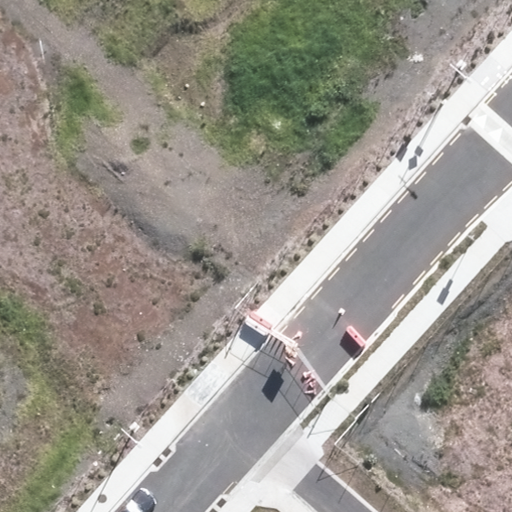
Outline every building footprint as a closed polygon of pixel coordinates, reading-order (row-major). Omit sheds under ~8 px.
[(78,0),(90,10),(99,0),(78,0)] [(236,160),(262,130),(285,149),(299,134),(315,148),(413,33),(375,0),(264,0),(199,76),(213,88),(187,119),(236,160)] [(511,123),(509,121),(419,214),(511,303),(511,123)] [(511,370),(500,384),(511,394),(511,370)] [(0,419),(16,402),(0,386),(0,419)]
